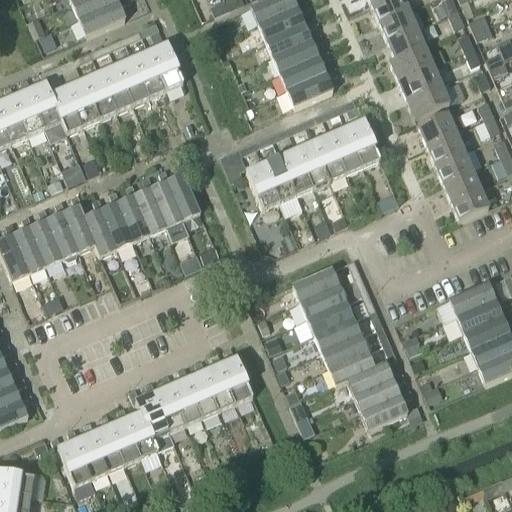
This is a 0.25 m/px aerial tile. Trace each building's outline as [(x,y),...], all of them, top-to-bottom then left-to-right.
[(93,0),(65,0),(70,10),(93,0)] [(116,10),(114,7),(111,0),(93,0),(70,10),(77,26),(116,10)] [(280,0),(249,14),(256,31),(295,15),(293,11),(289,1),(291,0),(280,0)] [(389,0),(364,0),(368,9),(389,0)] [(406,16),(399,0),(389,0),(368,9),(376,28),(406,16)] [(473,3),(471,0),(454,0),(459,9),(473,3)] [(238,1),(223,7),(227,16),(242,10),(238,1)] [(125,2),(114,7),(116,10),(77,26),(84,43),(123,26),(117,13),(128,8),(125,2)] [(439,7),(445,22),(455,18),(449,3),(439,7)] [(302,31),(300,28),(296,18),(307,13),(304,6),(293,11),(295,15),(256,31),(263,48),(302,31)] [(227,16),(223,7),(208,14),(212,23),(227,16)] [(414,35),(406,16),(376,28),(385,47),(414,35)] [(461,33),(455,18),(445,22),(452,37),(461,33)] [(467,29),(471,39),(486,32),(482,22),(467,29)] [(309,48),(307,44),(303,35),(315,29),(312,23),(300,28),(302,31),(263,48),(270,64),(309,48)] [(158,36),(154,29),(142,35),(145,42),(158,36)] [(490,41),(486,32),(471,39),(475,48),(490,41)] [(422,54),(414,35),(385,47),(393,66),(422,54)] [(140,44),(137,37),(125,42),(128,49),(140,44)] [(316,64),(315,61),(310,51),(322,46),(319,39),(307,44),(309,48),(270,64),(277,81),(316,64)] [(455,45),(462,60),(472,56),(465,40),(455,45)] [(112,56),(124,51),(121,44),(109,49),(112,56)] [(95,63),(107,58),(104,51),(92,56),(95,63)] [(164,52),(147,59),(164,98),(181,90),(164,52)] [(431,73),(422,54),(393,66),(388,68),(396,87),(431,73)] [(323,81),(322,77),(318,67),(329,62),(326,55),(315,61),(316,64),(277,81),(285,97),(323,81)] [(478,70),(472,56),(462,60),(468,75),(478,70)] [(78,70),(90,65),(87,58),(76,64),(78,70)] [(164,98),(147,59),(131,66),(147,105),(164,98)] [(486,75),(502,68),(498,60),(483,67),(486,75)] [(74,72),(71,66),(59,71),(62,77),(74,72)] [(147,105),(131,66),(114,74),(131,112),(147,105)] [(507,79),(502,68),(486,75),(491,85),(507,79)] [(57,79),(55,73),(42,78),(45,84),(57,79)] [(333,73),(322,77),(323,81),(285,97),(292,115),(331,98),(325,84),(336,79),(333,73)] [(439,92),(431,73),(396,87),(404,106),(439,92)] [(131,112),(114,74),(98,81),(114,119),(131,112)] [(482,78),(472,82),(478,98),(489,94),(482,78)] [(114,119),(98,81),(81,88),(98,126),(114,119)] [(47,102),(48,102),(43,91),(29,97),(25,86),(18,89),(23,100),(25,98),(42,137),(59,130),(47,102)] [(98,126),(81,88),(65,95),(81,134),(98,126)] [(447,111),(439,92),(404,106),(413,126),(447,111)] [(25,98),(23,100),(13,104),(8,93),(2,96),(6,107),(9,106),(26,144),(42,137),(25,98)] [(81,134),(65,95),(48,102),(47,102),(59,130),(64,141),(81,134)] [(504,114),(511,109),(511,98),(499,104),(504,114)] [(9,106),(6,107),(0,109),(0,130),(9,151),(26,144),(9,106)] [(351,106),(339,111),(342,117),(354,112),(351,106)] [(477,112),(484,127),(492,124),(486,109),(477,112)] [(325,124),(337,119),(334,113),(323,118),(325,124)] [(511,128),(511,116),(502,121),(506,131),(511,128)] [(317,120),(306,125),(309,131),(320,126),(317,120)] [(424,152),(454,139),(446,120),(416,133),(424,152)] [(499,139),(492,124),(484,127),(490,143),(499,139)] [(301,127),(289,132),(292,139),(304,133),(301,127)] [(362,128),(344,136),(361,174),(378,166),(362,128)] [(0,130),(0,155),(9,151),(0,130)] [(275,146),(287,141),(285,134),(273,139),(275,146)] [(361,174),(344,136),(328,143),(344,181),(361,174)] [(462,158),(454,139),(424,152),(432,171),(462,158)] [(259,153),(271,148),(268,141),(256,147),(259,153)] [(344,181),(328,143),(311,150),(328,188),(344,181)] [(493,150),(500,165),(508,161),(502,146),(493,150)] [(252,149),(240,153),(243,160),(254,155),(252,149)] [(328,188),(311,150),(294,157),(311,195),(328,188)] [(311,195),(294,157),(278,164),(294,202),(311,195)] [(470,178),(462,158),(432,171),(441,190),(470,178)] [(511,177),(511,169),(508,161),(500,165),(506,180),(511,177)] [(294,202),(278,164),(261,171),(278,210),(294,202)] [(68,189),(86,182),(80,167),(62,175),(68,189)] [(278,210),(261,171),(244,179),(260,217),(278,210)] [(156,179),(162,191),(164,190),(181,228),(182,227),(185,234),(189,234),(196,231),(199,228),(196,221),(198,220),(182,182),(168,188),(163,176),(156,179)] [(478,197),(470,178),(441,190),(449,209),(478,197)] [(164,190),(162,191),(152,195),(147,184),(140,187),(145,198),(148,197),(164,235),(181,228),(164,190)] [(148,197),(145,198),(135,202),(130,191),(123,194),(128,205),(131,204),(148,242),(164,235),(148,197)] [(487,216),(478,197),(449,209),(457,228),(487,216)] [(131,204),(128,205),(118,209),(114,198),(107,201),(112,212),(115,211),(131,249),(148,242),(131,204)] [(75,201),(69,204),(74,215),(78,214),(80,213),(75,201)] [(294,202),(278,210),(284,223),(300,216),(294,202)] [(115,211),(112,212),(102,217),(97,205),(90,208),(95,220),(98,218),(115,256),(131,249),(115,211)] [(82,225),(83,225),(78,214),(74,215),(64,219),(59,207),(53,210),(57,222),(60,221),(77,260),(92,253),(93,252),(82,225)] [(60,221),(57,222),(47,226),(43,215),(36,218),(41,229),(44,228),(60,267),(77,260),(60,221)] [(98,218),(95,220),(83,225),(82,225),(93,252),(92,253),(97,264),(115,256),(98,218)] [(44,228),(41,229),(31,233),(26,222),(19,225),(24,236),(27,235),(44,274),(60,267),(44,228)] [(27,235),(24,236),(15,240),(10,229),(3,232),(8,244),(11,242),(27,281),(44,274),(27,235)] [(11,242),(8,244),(0,246),(0,266),(10,288),(27,281),(11,242)] [(352,286),(359,283),(354,271),(347,274),(352,286)] [(291,292),(298,309),(337,293),(329,275),(291,292)] [(359,302),(366,299),(361,288),(354,290),(359,302)] [(447,307),(454,324),(493,307),(485,290),(447,307)] [(344,309),(337,293),(298,309),(305,326),(344,309)] [(366,319),(373,316),(368,304),(361,307),(366,319)] [(500,324),(493,307),(454,324),(462,340),(500,324)] [(312,343),(351,326),(344,309),(305,326),(312,343)] [(374,336),(380,333),(375,321),(368,323),(374,336)] [(469,357),(507,340),(500,324),(462,340),(469,357)] [(358,342),(351,326),(312,343),(320,359),(358,342)] [(381,352),(387,349),(382,337),(375,340),(381,352)] [(476,373),(511,357),(511,352),(507,340),(469,357),(476,373)] [(365,359),(358,342),(320,359),(327,376),(365,359)] [(0,376),(3,375),(2,372),(0,367),(0,361),(9,358),(6,351),(0,353),(0,376)] [(388,369),(394,366),(389,354),(383,357),(388,369)] [(511,378),(511,357),(476,373),(483,391),(511,378)] [(372,375),(372,374),(365,359),(327,376),(334,393),(345,388),(345,387),(372,375)] [(209,364),(214,375),(218,373),(234,411),(250,404),(234,366),(220,372),(216,361),(209,364)] [(0,396),(11,392),(9,389),(5,379),(16,375),(13,368),(2,372),(3,375),(0,376),(0,396)] [(218,373),(214,375),(204,379),(199,368),(192,371),(197,382),(201,380),(217,419),(234,411),(218,373)] [(391,387),(392,391),(403,386),(400,379),(390,384),(383,370),(372,374),(372,375),(345,387),(345,388),(352,404),(391,387)] [(201,380),(197,382),(187,386),(183,375),(176,378),(180,389),(184,387),(201,426),(217,419),(201,380)] [(184,387),(180,389),(170,393),(166,383),(159,385),(164,396),(168,394),(184,433),(201,426),(184,387)] [(0,416),(18,409),(16,405),(12,396),(23,391),(20,385),(9,389),(11,392),(0,396),(0,416)] [(397,400),(392,391),(391,387),(352,404),(359,420),(398,404),(400,407),(410,402),(407,395),(397,400)] [(168,394),(164,396),(154,400),(149,390),(143,393),(148,403),(151,402),(168,440),(184,433),(168,394)] [(151,402),(148,403),(138,408),(133,397),(126,399),(131,411),(133,410),(138,421),(140,420),(151,447),(168,440),(151,402)] [(27,401),(16,405),(18,409),(0,416),(0,437),(25,426),(19,412),(30,408),(27,401)] [(404,417),(400,407),(398,404),(359,420),(366,438),(404,421),(405,424),(417,419),(415,412),(404,417)] [(140,420),(138,421),(126,426),(121,415),(115,418),(120,429),(122,428),(139,466),(156,458),(151,447),(140,420)] [(122,428),(120,429),(109,434),(105,422),(99,425),(103,436),(106,435),(122,473),(139,466),(122,428)] [(106,435),(103,436),(93,440),(88,429),(82,432),(86,444),(89,442),(106,480),(122,473),(106,435)] [(89,442),(86,444),(76,448),(72,437),(65,440),(69,451),(73,449),(89,487),(106,480),(89,442)] [(73,449),(69,451),(60,455),(55,444),(49,446),(54,458),(55,457),(71,495),(89,487),(73,449)] [(43,449),(32,453),(36,464),(47,459),(43,449)] [(0,499),(29,504),(31,485),(26,484),(19,483),(19,480),(18,478),(10,476),(8,478),(7,482),(0,480),(0,499)] [(32,479),(26,484),(31,485),(29,504),(40,505),(43,486),(40,481),(32,479)] [(89,487),(71,495),(76,506),(94,499),(89,487)] [(0,511),(27,511),(29,504),(0,499),(0,511)]
